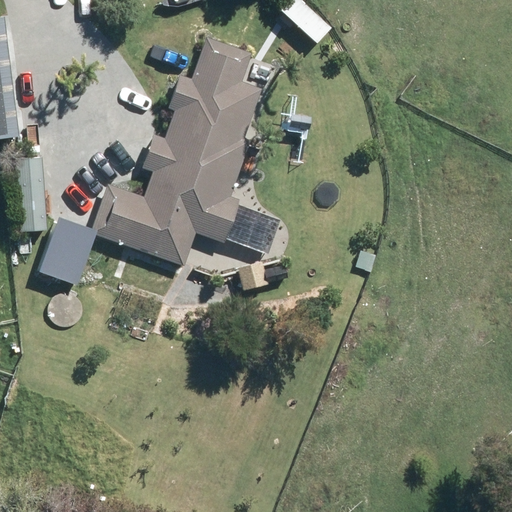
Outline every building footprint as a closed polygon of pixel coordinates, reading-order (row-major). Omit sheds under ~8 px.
[(304,0),(286,0),(280,7),(315,43),(331,27),(304,0)] [(6,19),(0,19),(0,140),(17,139),(6,19)] [(109,182),(87,233),(179,272),(196,232),(222,243),(241,198),(226,191),(277,70),(209,41),(193,79),(183,74),(169,107),(179,111),(168,138),(155,133),(142,163),(155,168),(143,196),(109,182)] [(312,117),(288,113),(285,131),(309,135),(312,117)] [(44,160),(16,161),(18,228),(47,227),(44,160)] [(57,297),(55,299),(52,302),(50,305),(49,308),(48,311),(48,314),(48,318),(49,321),(51,324),(53,326),(55,328),(58,330),(61,332),(64,332),(67,332),(71,332),(74,331),(77,330),(79,328),(82,325),(83,323),(85,320),(85,316),(86,313),(85,310),(84,307),(83,304),(81,301),(79,299),(76,297),(73,296),(70,295),(67,295),(63,295),(60,296),(57,297)]
